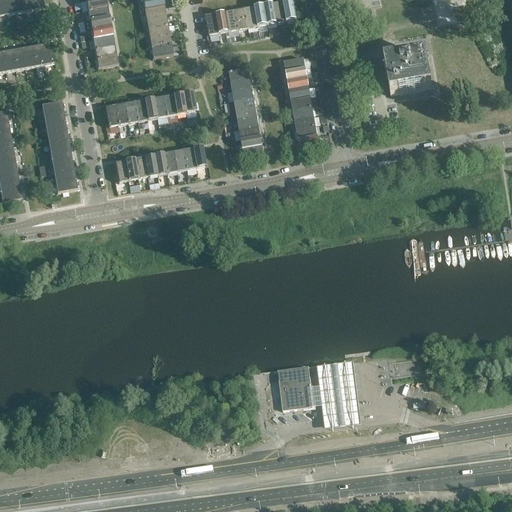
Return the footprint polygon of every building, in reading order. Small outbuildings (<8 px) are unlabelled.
[(2,0),(6,18),(15,17),(12,0),(2,0)] [(12,0),(15,17),(25,15),(22,0),(12,0)] [(22,0),(25,15),(35,13),(32,0),(22,0)] [(32,0),(35,13),(44,11),(42,0),(32,0)] [(104,0),(85,3),(87,13),(108,9),(105,0),(104,0)] [(160,0),(142,3),(144,13),(164,9),(162,0),(160,0)] [(293,2),(283,4),(287,25),(297,23),(293,2)] [(283,4),(274,6),(277,26),(287,25),(283,4)] [(274,6),(264,8),(268,28),(277,26),(274,6)] [(264,8),(254,9),(258,30),(268,28),(264,8)] [(87,13),(89,23),(109,19),(108,9),(87,13)] [(144,23),(146,23),(166,19),(164,9),(144,13),(145,17),(143,17),(144,23)] [(254,9),(244,11),(248,32),(258,30),(254,9)] [(244,11),(235,13),(238,33),(248,32),(244,11)] [(235,13),(225,15),(229,35),(238,33),(235,13)] [(225,15),(215,16),(219,37),(229,35),(225,15)] [(219,37),(215,16),(206,18),(209,39),(219,37)] [(91,32),(91,33),(111,29),(109,19),(89,23),(83,24),(85,33),(91,32)] [(146,32),(147,32),(168,29),(166,19),(146,23),(146,26),(145,27),(146,32)] [(91,33),(92,42),(113,39),(111,29),(91,33)] [(147,32),(149,42),(170,38),(168,29),(147,32)] [(149,42),(151,52),(171,48),(170,38),(149,42)] [(92,42),(94,52),(115,48),(113,39),(92,42)] [(46,47),(41,48),(45,68),(54,66),(50,44),(46,44),(46,47)] [(27,51),(22,52),(25,72),(35,70),(31,50),(31,47),(27,48),(27,51)] [(41,48),(31,50),(35,70),(45,68),(41,48)] [(94,52),(96,62),(116,58),(115,48),(94,52)] [(171,48),(151,52),(151,55),(150,55),(151,61),(153,61),(153,62),(173,58),(171,48)] [(385,65),(391,98),(432,91),(426,57),(409,60),(407,49),(399,50),(400,54),(401,62),(385,65)] [(8,54),(2,55),(6,75),(15,73),(12,53),(12,51),(7,51),(8,54)] [(22,52),(12,53),(15,73),(25,72),(22,52)] [(116,58),(96,62),(97,71),(118,68),(116,58)] [(283,65),(285,75),(306,71),(304,61),(283,65)] [(228,75),(230,85),(251,81),(250,71),(249,72),(249,71),(228,75)] [(285,75),(287,84),(307,81),(306,71),(285,75)] [(230,85),(232,94),(252,91),(251,81),(230,85)] [(287,84),(289,94),(309,90),(307,81),(287,84)] [(289,94),(290,104),(311,100),(309,90),(289,94)] [(232,94),(234,104),(254,100),(252,91),(232,94)] [(192,94),(182,96),(186,116),(196,115),(192,94)] [(173,96),(173,98),(176,118),(186,116),(182,96),(182,95),(173,96)] [(173,98),(163,99),(167,120),(176,118),(173,98)] [(163,99),(153,101),(157,122),(167,120),(163,99)] [(144,102),(144,103),(147,123),(157,122),(153,101),(150,102),(149,100),(144,102)] [(234,104),(235,114),(256,110),(254,100),(234,104)] [(290,104),(292,113),(313,110),(311,100),(290,104)] [(144,103),(134,104),(138,125),(147,123),(144,103)] [(134,104),(124,106),(128,127),(138,125),(134,104)] [(41,108),(43,118),(63,115),(66,115),(65,110),(62,111),(61,105),(41,108)] [(124,106),(115,108),(118,129),(128,127),(124,106)] [(118,129),(115,108),(105,110),(109,130),(118,129)] [(235,114),(237,123),(258,120),(256,110),(235,114)] [(292,113),(294,123),(314,119),(313,110),(292,113)] [(0,115),(0,125),(8,124),(8,125),(11,125),(10,120),(7,121),(6,115),(0,115)] [(43,118),(45,128),(65,124),(65,125),(68,124),(67,120),(64,120),(63,115),(43,118)] [(294,123),(296,133),(316,129),(314,119),(294,123)] [(237,123),(239,133),(259,129),(258,120),(237,123)] [(0,125),(0,135),(10,134),(10,135),(13,134),(12,130),(9,130),(8,125),(8,124),(0,125)] [(45,128),(47,138),(67,134),(70,134),(69,129),(66,130),(65,125),(65,124),(45,128)] [(239,133),(241,143),(261,139),(259,129),(239,133)] [(296,133),(297,143),(318,139),(316,129),(296,133)] [(0,135),(0,145),(12,144),(14,144),(14,139),(11,140),(10,135),(10,134),(0,135)] [(47,138),(48,147),(68,144),(71,144),(70,139),(68,140),(67,134),(47,138)] [(241,143),(242,153),(263,149),(261,139),(241,143)] [(318,139),(297,143),(298,146),(297,146),(298,152),(299,152),(320,149),(318,139)] [(0,145),(0,155),(13,154),(16,153),(15,149),(13,150),(12,144),(0,145)] [(48,147),(50,157),(70,154),(73,153),(72,149),(69,149),(68,144),(48,147)] [(192,150),(192,151),(196,171),(206,170),(202,149),(201,149),(202,149),(198,150),(198,149),(192,150)] [(263,149),(242,153),(244,162),(265,159),(263,149)] [(182,151),(183,153),(186,173),(196,171),(192,151),(190,151),(190,150),(182,151)] [(173,153),(173,154),(177,175),(186,173),(183,153),(179,153),(179,152),(173,153)] [(0,155),(0,166),(15,163),(18,163),(17,157),(14,157),(13,154),(0,155)] [(50,157),(52,167),(72,163),(75,163),(74,158),(71,159),(70,154),(50,157)] [(173,154),(163,156),(167,177),(177,175),(173,154)] [(163,156),(154,158),(157,178),(167,177),(163,156)] [(154,158),(144,160),(148,180),(157,178),(154,158)] [(144,160),(134,161),(138,182),(148,180),(144,160)] [(134,161),(124,163),(128,184),(138,182),(134,161)] [(0,166),(0,176),(17,173),(20,173),(19,168),(16,169),(15,163),(0,166)] [(52,167),(54,176),(74,173),(76,172),(76,168),(73,168),(72,163),(52,167)] [(128,184),(124,163),(115,165),(118,185),(128,184)] [(0,186),(19,183),(21,182),(21,178),(18,178),(17,173),(0,176),(0,186)] [(55,186),(75,183),(78,182),(77,178),(75,178),(74,173),(54,176),(55,186)] [(0,195),(0,196),(20,192),(23,192),(22,188),(20,188),(19,183),(0,186),(0,195)] [(75,183),(55,186),(57,196),(77,192),(80,192),(79,187),(76,188),(75,183)] [(20,192),(0,196),(2,206),(25,202),(24,197),(21,198),(20,192)] [(353,364),(317,368),(323,419),(325,431),(360,427),(359,415),(353,364)] [(309,376),(308,370),(278,373),(279,379),(283,414),(314,410),(309,376)]
